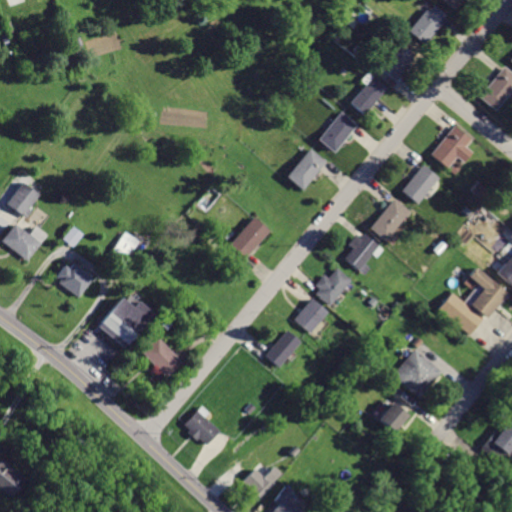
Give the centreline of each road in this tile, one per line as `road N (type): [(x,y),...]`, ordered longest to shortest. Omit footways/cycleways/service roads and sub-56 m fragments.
road 1 (residential): [(145,440),(511,0)]
road 2 (residential): [(0,317),(222,511)]
